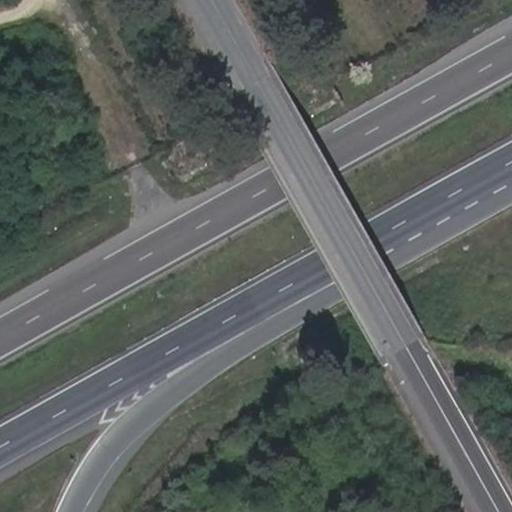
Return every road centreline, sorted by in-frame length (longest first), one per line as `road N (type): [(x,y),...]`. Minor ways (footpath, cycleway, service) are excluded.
road 1 (tertiary): [(500,511),(211,0)]
road 2 (motorway): [(0,449),(511,162)]
road 3 (motorway): [(511,52),(0,338)]
road 4 (motorway): [(82,511),(138,431),(196,379),(261,333),(511,193)]
